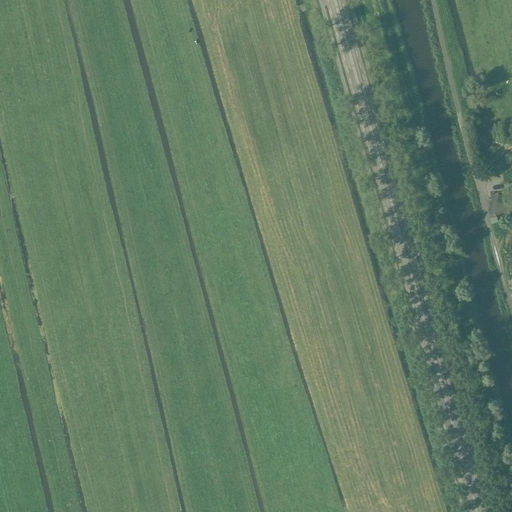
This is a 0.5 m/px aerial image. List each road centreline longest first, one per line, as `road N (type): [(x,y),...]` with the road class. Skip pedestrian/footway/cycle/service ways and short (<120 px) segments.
road 1 (primary): [(475,511),(333,0)]
road 2 (unclassified): [(488,224),(431,0)]
